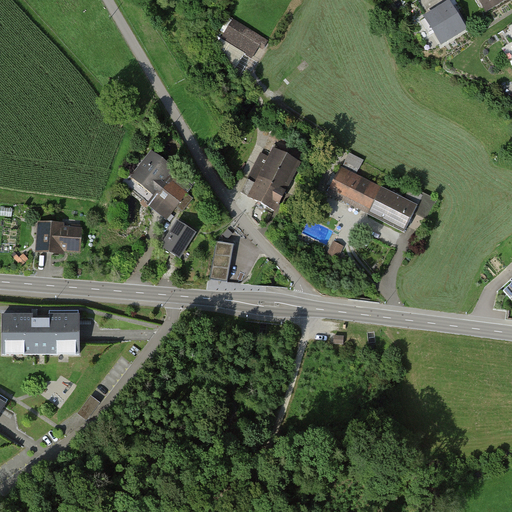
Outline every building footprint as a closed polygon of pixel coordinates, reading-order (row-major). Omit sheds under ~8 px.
[(503,0),(480,0),(487,10),(503,0)] [(449,3),(421,21),(429,34),(434,31),(441,43),(465,28),(461,21),(465,19),(460,11),(456,14),(449,3)] [(267,43),(232,22),(221,40),(252,59),(260,46),(264,48),(267,43)] [(276,147),(265,167),(257,163),(240,193),(275,211),(300,163),(278,152),(279,149),(276,147)] [(177,168),(158,151),(136,176),(156,193),(177,168)] [(346,162),(330,194),(404,231),(414,212),(428,219),(437,200),(423,193),(422,196),(412,190),(406,202),(356,177),(360,169),(346,162)] [(172,178),(149,205),(170,222),(192,195),(172,178)] [(182,255),(198,228),(179,217),(163,244),(182,255)] [(88,225),(40,222),(38,251),(87,254),(88,225)] [(234,241),(217,239),(211,277),(224,279),(228,280),(229,274),(234,241)] [(343,247),(334,243),(328,255),(337,259),(343,247)] [(511,298),(511,283),(503,291),(511,300),(511,298)] [(78,310),(1,311),(2,355),(78,354),(78,334),(78,310)] [(101,401),(91,394),(78,412),(88,419),(89,417),(100,403),(101,401)]
